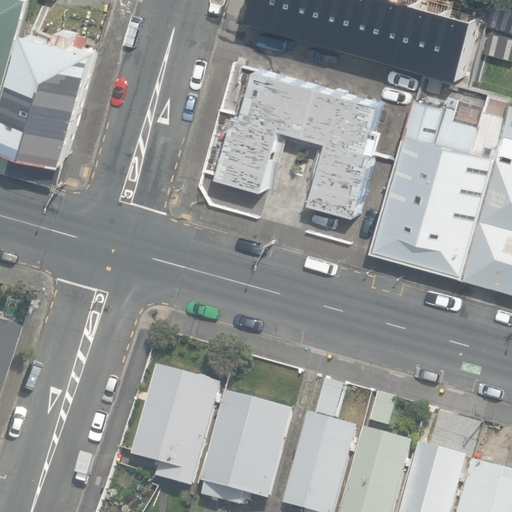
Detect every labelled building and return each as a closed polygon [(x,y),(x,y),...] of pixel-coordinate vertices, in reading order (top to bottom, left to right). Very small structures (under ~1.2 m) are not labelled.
[(0,0),(0,110),(29,0),(0,0)] [(290,10),(284,31),(360,53),(370,16),(392,22),(397,0),(283,0),(281,8),(290,10)] [(494,6),(468,0),(442,0),(436,29),(472,39),(475,26),(488,29),(494,6)] [(29,30),(0,131),(0,145),(1,146),(67,164),(100,50),(86,46),(89,35),(62,28),(59,38),(29,30)] [(268,189),(284,127),(331,141),(313,202),(360,215),(378,151),(371,149),(385,103),(348,93),(349,90),(338,86),(337,90),(259,67),(245,114),(239,112),(221,176),(268,189)] [(459,108),(419,97),(375,250),(466,276),(511,115),(486,109),(482,125),(456,118),(459,108)] [(511,110),(511,115),(466,276),(511,288),(511,110)] [(0,167),(60,185),(67,164),(1,146),(0,149),(0,167)] [(0,378),(18,326),(0,320),(0,378)] [(160,475),(196,485),(225,381),(214,378),(212,376),(210,375),(206,374),(200,374),(161,364),(135,453),(160,460),(158,464),(163,466),(160,475)] [(329,378),(320,411),(337,416),(347,383),(329,378)] [(230,390),(205,480),(209,482),(205,495),(245,505),(247,499),(253,500),(255,493),(273,498),(298,408),(230,390)] [(400,396),(381,390),(373,419),(392,425),(400,396)] [(455,511),(471,455),(450,449),(460,413),(438,406),(428,443),(423,442),(403,511),(455,511)] [(338,511),(362,425),(312,411),(287,501),(310,508),(309,511),(338,511)] [(397,511),(417,438),(367,425),(343,511),(397,511)] [(511,511),(511,468),(476,458),(461,511),(511,511)]
